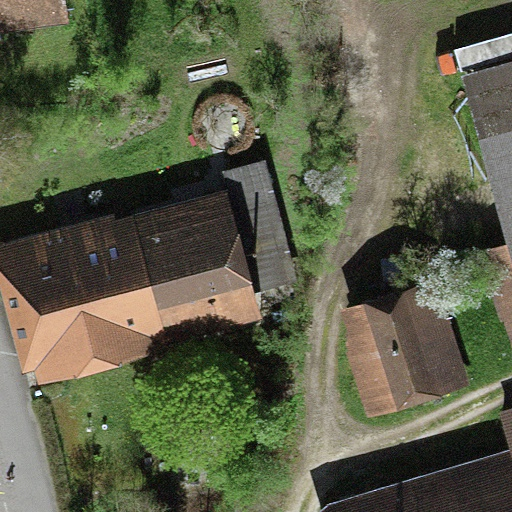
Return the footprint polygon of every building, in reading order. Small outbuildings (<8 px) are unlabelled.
[(48,0),(0,0),(0,13),(50,7),(48,0)] [(508,236),(493,240),(511,311),(511,53),(461,68),(508,236)] [(236,174),(263,278),(291,271),(264,167),(236,174)] [(118,232),(16,257),(40,354),(252,303),(231,217),(121,243),(118,232)] [(386,396),(452,376),(429,302),(364,322),(386,396)] [(511,511),(511,408),(500,412),(511,451),(511,475),(436,497),(429,471),(336,498),(340,511),(511,511)]
